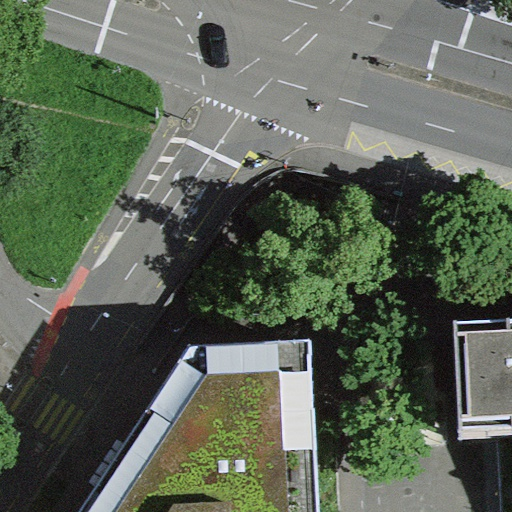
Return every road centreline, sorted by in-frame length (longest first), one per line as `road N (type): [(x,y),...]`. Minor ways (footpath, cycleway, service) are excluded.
road 1 (unclassified): [(87,351),(212,153),(315,44)]
road 2 (secondary): [(315,44),(511,102)]
road 3 (secondary): [(146,0),(315,44)]
road 4 (unclassified): [(0,487),(87,351)]
